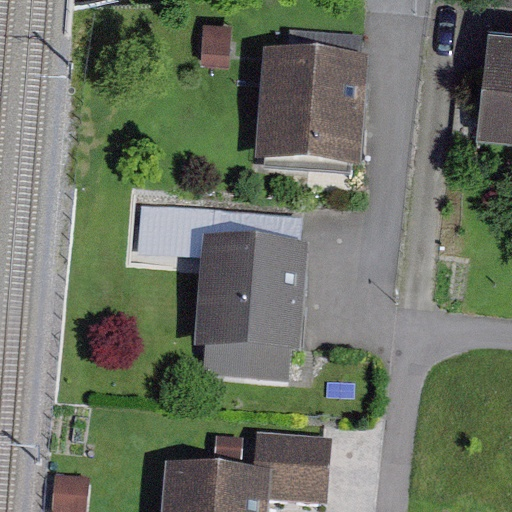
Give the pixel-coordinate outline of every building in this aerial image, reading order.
[(511,20),(501,20),(494,142),(511,142),(511,20)] [(372,64),(272,60),(267,164),(368,168),(372,64)] [(313,233),(220,223),(205,368),(298,378),(313,233)] [(511,390),(466,390),(466,460),(511,460),(511,390)] [(270,511),(271,477),(173,475),(172,511),(270,511)]
